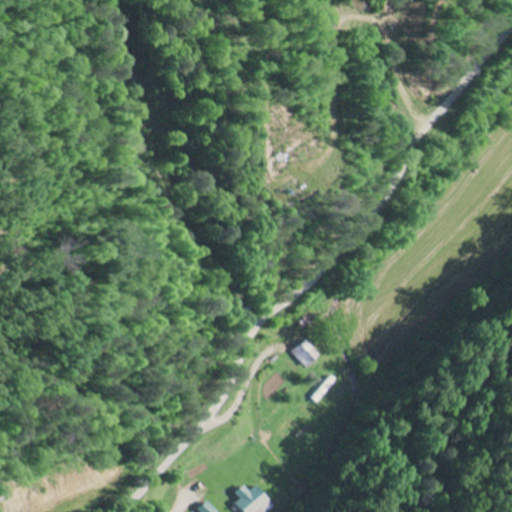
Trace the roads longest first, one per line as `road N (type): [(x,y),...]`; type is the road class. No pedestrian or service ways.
road 1 (residential): [(121,511),(213,416),(256,331),(376,210),(420,133),(511,29)]
road 2 (residential): [(251,340),(244,306),(145,193),(115,52)]
